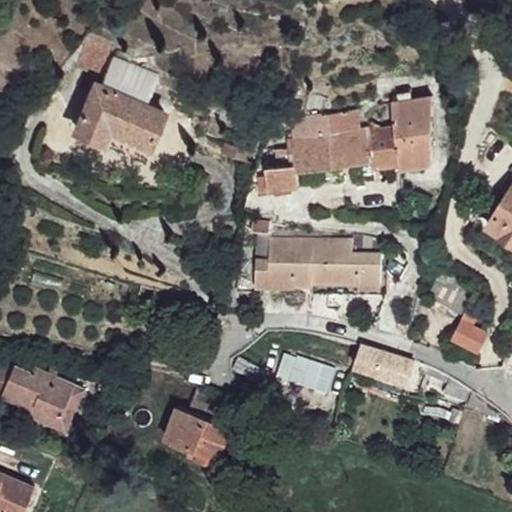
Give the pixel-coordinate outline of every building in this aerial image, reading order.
[(108,65),(79,53),(67,82),(95,93),(92,102),(88,99),(68,146),(96,159),(102,144),(144,163),(156,129),(140,123),(152,94),(103,74),(108,65)] [(434,97),(392,103),(396,129),(401,169),(436,164),(434,97)] [(357,109),(333,113),(336,132),(361,128),(357,109)] [(263,119),(222,111),(221,119),(262,127),(263,119)] [(324,112),(294,116),(298,137),(327,133),(324,112)] [(333,113),(324,112),(327,133),(336,132),(333,113)] [(374,123),(368,127),(374,163),(374,167),(400,164),(396,129),(380,129),(381,126),(374,123)] [(298,137),(291,138),(293,148),(297,170),(374,163),(368,127),(361,128),(336,132),(327,133),(298,137)] [(255,151),(230,143),(226,152),(251,161),(255,151)] [(293,148),(279,149),(281,165),(270,166),(270,175),(262,176),(263,191),(266,190),(273,189),(300,185),(297,170),(293,148)] [(511,191),(489,226),(511,241),(511,191)] [(272,221),(254,220),(254,231),(259,232),(272,233),(272,224),(272,221)] [(260,260),(272,260),(271,237),(273,237),(315,238),(315,228),(272,224),(272,233),(259,232),(259,260),(260,260)] [(354,233),(315,228),(315,238),(354,239),(354,253),(384,253),(384,240),(354,233)] [(272,260),(260,260),(261,292),(311,292),(314,293),(389,295),(389,283),(383,283),(384,253),(354,253),(354,239),(273,237),(271,237),(272,260)] [(480,284),(445,269),(430,302),(462,321),(470,305),(480,284)] [(470,305),(462,321),(475,327),(482,311),(470,305)] [(475,327),(462,321),(452,339),(481,353),(490,334),(475,327)] [(365,343),(363,347),(356,366),(409,385),(417,360),(415,359),(365,343)] [(290,381),(298,359),(286,355),(278,379),(290,383),(290,381)] [(299,356),(298,359),(290,381),(303,385),(312,360),(299,356)] [(263,370),(240,358),(234,369),(256,381),(263,370)] [(324,364),(312,360),(303,385),(315,389),(324,364)] [(67,407),(77,412),(87,389),(36,365),(33,374),(15,367),(14,369),(0,362),(0,394),(32,409),(34,406),(60,417),(67,407)] [(337,368),(324,364),(315,389),(327,394),(337,368)] [(441,371),(427,364),(424,372),(449,384),(451,378),(441,371)] [(471,390),(451,378),(449,384),(445,394),(466,403),(471,390)] [(198,391),(191,411),(216,421),(223,401),(224,400),(198,391)] [(488,401),(473,392),(469,408),(500,420),(502,412),(500,409),(496,406),(488,401)] [(223,401),(216,421),(233,427),(274,443),(282,424),(223,401)] [(67,433),(77,412),(67,407),(60,417),(34,406),(32,409),(29,416),(67,433)] [(233,427),(216,421),(191,411),(180,407),(168,438),(201,451),(199,457),(219,464),(233,427)] [(0,511),(24,511),(36,488),(0,472),(0,511)]
